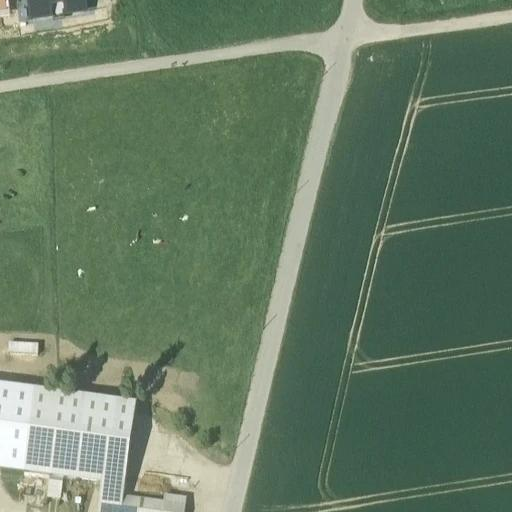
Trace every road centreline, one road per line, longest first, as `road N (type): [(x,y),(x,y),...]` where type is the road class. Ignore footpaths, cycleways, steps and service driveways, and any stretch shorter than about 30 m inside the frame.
road 1 (residential): [(234,511),(350,0)]
road 2 (track): [(511,12),(0,87)]
